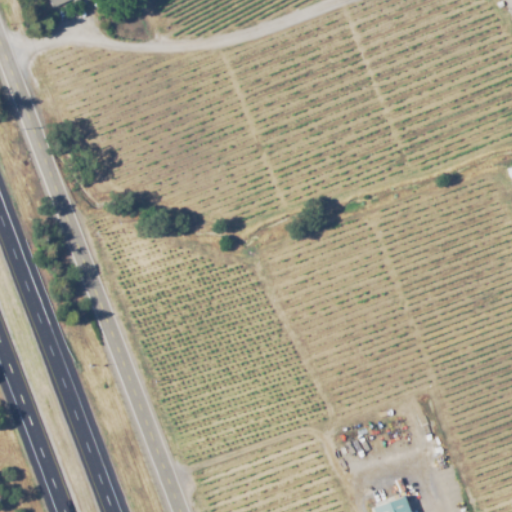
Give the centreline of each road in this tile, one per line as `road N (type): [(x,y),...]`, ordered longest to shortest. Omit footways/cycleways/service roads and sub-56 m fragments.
road 1 (tertiary): [(0,51),(181,511)]
road 2 (residential): [(5,65),(45,46),(111,44),(197,57),(267,40),(355,0)]
road 3 (motorway): [(118,511),(0,200)]
road 4 (motorway): [(0,338),(65,511)]
